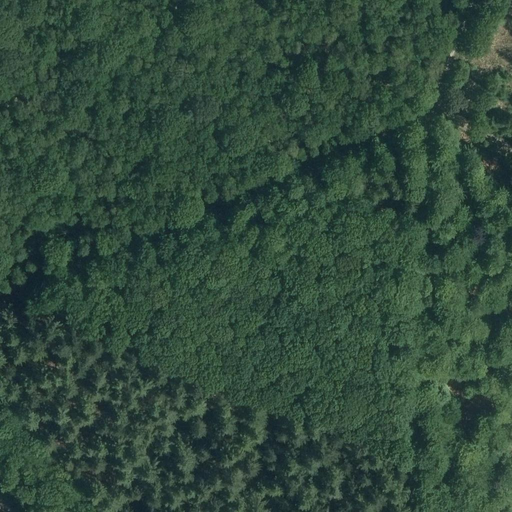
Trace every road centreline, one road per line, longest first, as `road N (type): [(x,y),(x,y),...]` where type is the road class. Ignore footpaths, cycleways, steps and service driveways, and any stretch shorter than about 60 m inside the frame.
road 1 (unclassified): [(414,511),(422,146),(428,106),(473,0)]
road 2 (track): [(0,296),(367,132),(409,94)]
road 3 (track): [(262,0),(428,106),(511,144)]
road 4 (track): [(113,511),(0,381)]
